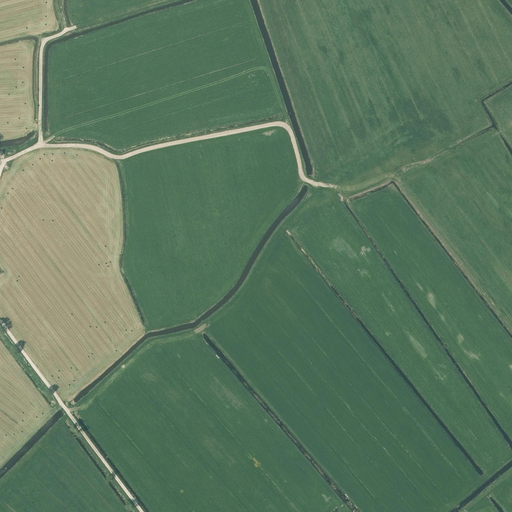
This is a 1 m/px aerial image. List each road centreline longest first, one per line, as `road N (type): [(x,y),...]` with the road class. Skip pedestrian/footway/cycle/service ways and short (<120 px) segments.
road 1 (track): [(40,144),(124,157),(276,123),(288,128),(302,178),(326,185)]
road 2 (track): [(141,511),(0,321)]
road 3 (track): [(0,161),(40,144),(43,42),(75,27)]
